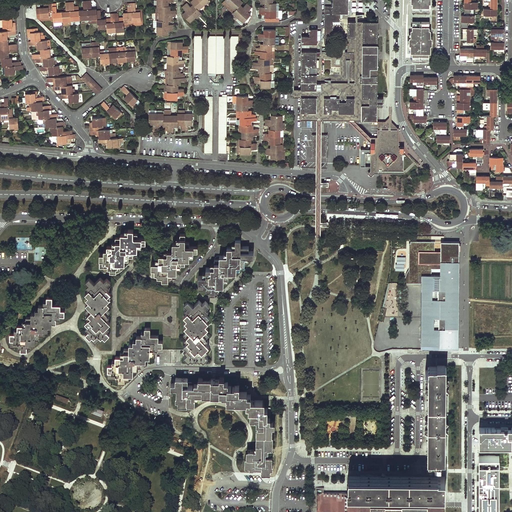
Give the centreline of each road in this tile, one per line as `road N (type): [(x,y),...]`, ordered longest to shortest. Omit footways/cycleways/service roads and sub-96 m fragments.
road 1 (secondary): [(0,195),(262,209)]
road 2 (residential): [(2,217),(213,223)]
road 3 (secondary): [(280,220),(301,209),(462,220)]
road 4 (secondary): [(171,187),(0,174)]
road 5 (residential): [(173,164),(341,178)]
road 6 (residential): [(262,247),(278,265),(288,368)]
road 7 (residential): [(288,368),(166,367)]
road 8 (residential): [(397,461),(409,461),(417,449),(412,358)]
